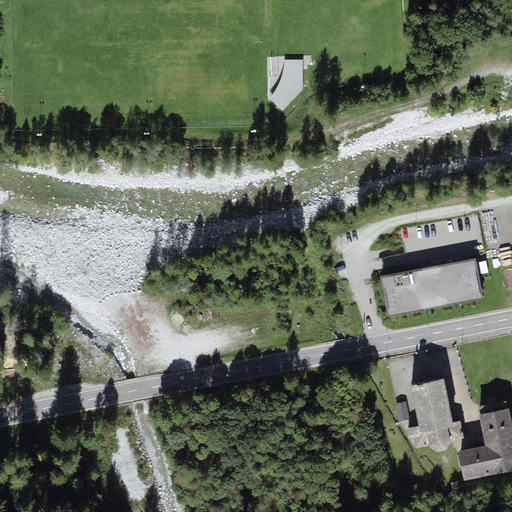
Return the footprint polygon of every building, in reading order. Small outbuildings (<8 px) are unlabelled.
[(301,61),(286,62),(286,83),(271,99),(281,109),(301,89),(301,61)] [(475,259),(382,276),(389,316),(482,298),(475,259)] [(444,379),(411,386),(418,426),(407,428),(409,438),(414,450),(427,447),(428,449),(436,454),(446,451),(451,444),(450,441),(463,439),(460,423),(452,424),(444,379)] [(409,420),(405,402),(396,404),(400,423),(409,420)] [(480,415),(507,409),(506,402),(479,408),(480,415)] [(511,471),(511,426),(508,409),(507,409),(480,415),(478,415),(485,446),(457,452),(463,482),(491,476),(511,471)]
